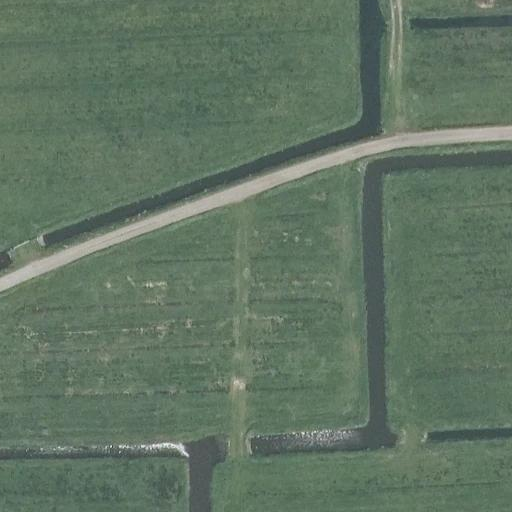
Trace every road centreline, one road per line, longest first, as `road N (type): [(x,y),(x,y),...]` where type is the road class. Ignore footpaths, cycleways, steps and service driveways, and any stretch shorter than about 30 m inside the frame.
road 1 (track): [(0,286),(142,226),(373,147),(511,134)]
road 2 (track): [(392,0),(401,142)]
